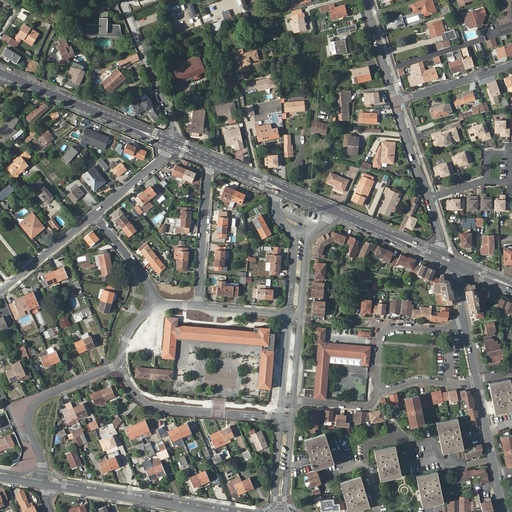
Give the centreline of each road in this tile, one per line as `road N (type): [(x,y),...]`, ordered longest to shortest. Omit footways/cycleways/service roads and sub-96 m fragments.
road 1 (tertiary): [(172,143),(0,71)]
road 2 (residential): [(281,418),(156,406),(134,391),(118,363)]
road 3 (residential): [(50,485),(214,511)]
road 4 (residential): [(172,143),(173,124),(122,0)]
road 5 (residential): [(198,306),(212,160)]
road 6 (residential): [(466,317),(447,327),(386,328),(380,390)]
road 7 (residential): [(32,438),(36,401),(118,363)]
road 8 (residential): [(396,100),(511,64)]
